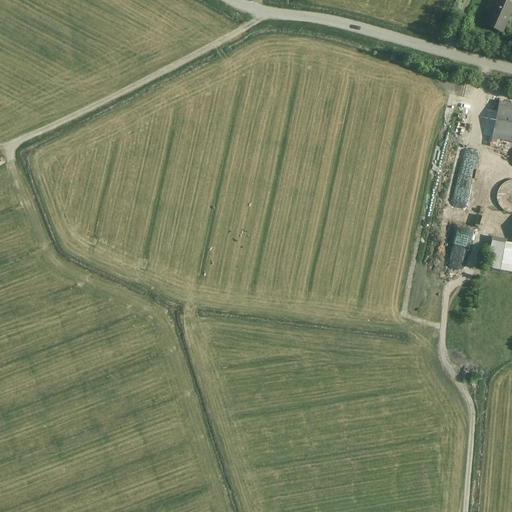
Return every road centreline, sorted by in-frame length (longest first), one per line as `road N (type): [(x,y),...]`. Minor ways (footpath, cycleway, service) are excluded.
road 1 (residential): [(228,0),(511,69)]
road 2 (track): [(446,295),(444,361),(472,413),(466,511)]
road 3 (unknown): [(479,61),(453,200)]
